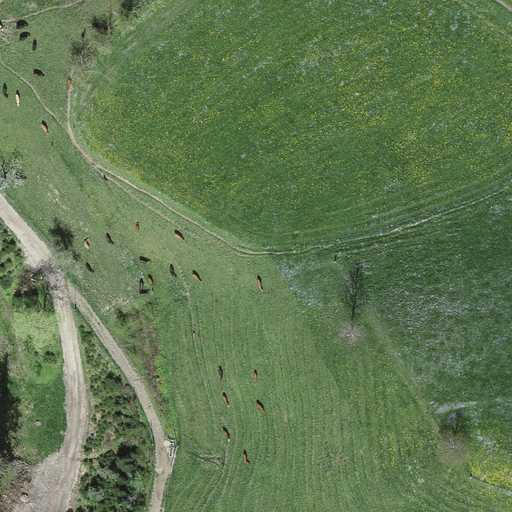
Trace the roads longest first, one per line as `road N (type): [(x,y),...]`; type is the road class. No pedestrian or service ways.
road 1 (track): [(0,204),(50,265),(71,316),(78,413),(55,511)]
road 2 (track): [(64,294),(139,397),(159,465)]
